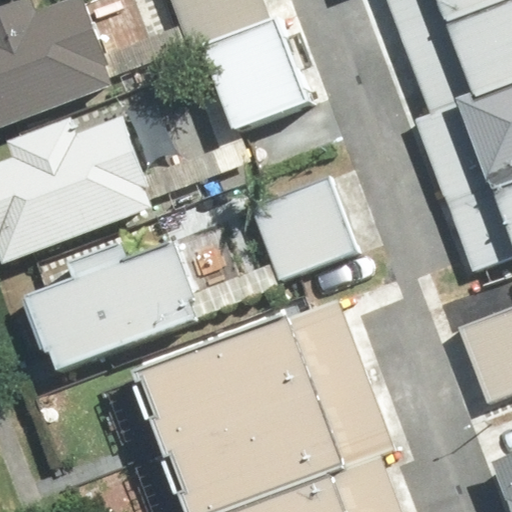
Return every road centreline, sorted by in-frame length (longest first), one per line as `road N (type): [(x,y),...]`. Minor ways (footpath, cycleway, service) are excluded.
road 1 (residential): [(327,0),(426,258)]
road 2 (residential): [(467,511),(393,319)]
